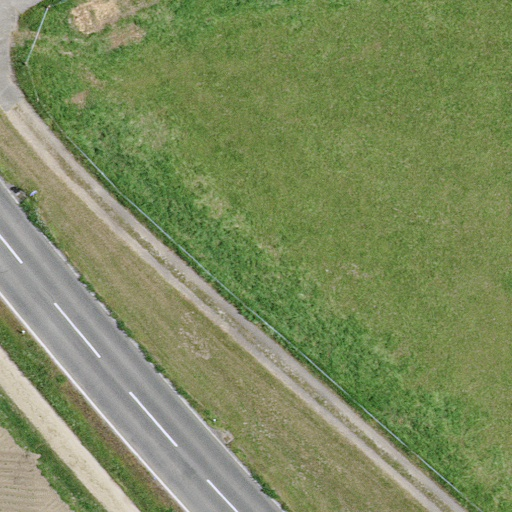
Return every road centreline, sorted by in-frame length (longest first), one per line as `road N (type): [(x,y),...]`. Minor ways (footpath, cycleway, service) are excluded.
road 1 (primary): [(238,511),(0,238)]
road 2 (track): [(127,511),(0,362)]
